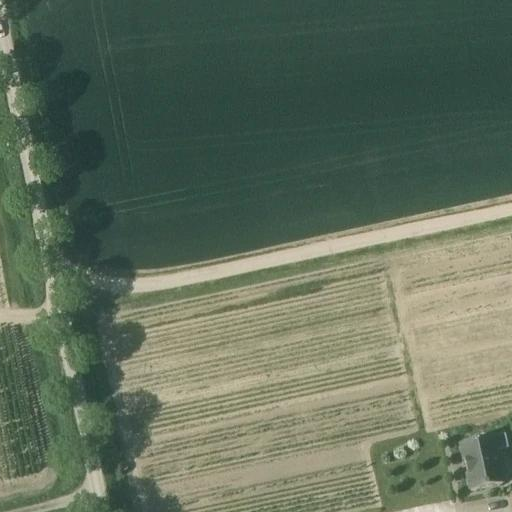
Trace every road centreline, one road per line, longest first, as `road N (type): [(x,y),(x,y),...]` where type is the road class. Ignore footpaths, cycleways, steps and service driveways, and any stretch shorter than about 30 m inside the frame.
road 1 (unclassified): [(100,511),(0,31)]
road 2 (track): [(48,257),(116,286),(152,285),(511,207)]
